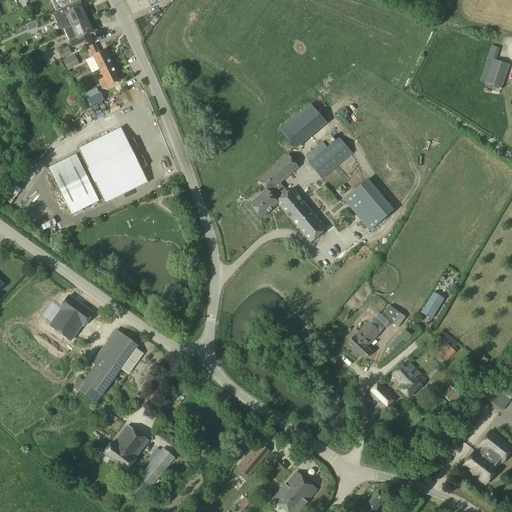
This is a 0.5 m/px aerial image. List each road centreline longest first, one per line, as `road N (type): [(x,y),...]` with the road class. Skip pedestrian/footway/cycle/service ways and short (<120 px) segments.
road 1 (tertiary): [(210,354),(211,236),(116,0)]
road 2 (tertiary): [(210,354),(170,347),(0,226)]
road 3 (tertiary): [(351,475),(229,387),(210,354)]
road 4 (unclassified): [(474,511),(434,493),(351,475)]
